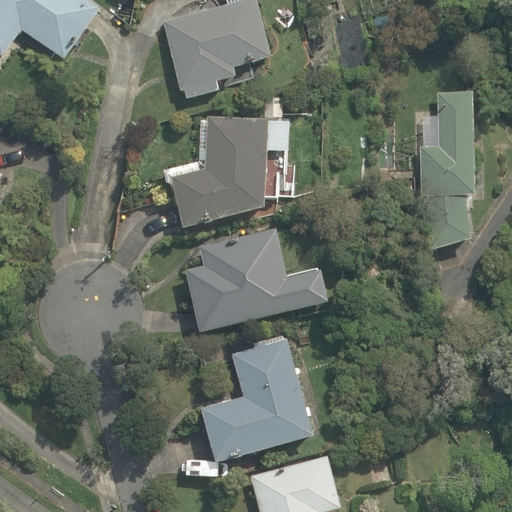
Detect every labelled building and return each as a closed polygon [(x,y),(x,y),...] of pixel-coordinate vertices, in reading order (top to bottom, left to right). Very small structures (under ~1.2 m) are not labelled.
[(102,7),(90,0),(0,0),(0,54),(6,58),(21,34),(67,63),(102,7)] [(221,0),(223,5),(166,15),(181,100),(222,93),(221,82),(230,80),(232,91),(246,88),(242,67),(273,61),(263,4),(262,0),(221,0)] [(469,198),(476,198),(478,91),(442,90),(441,144),(408,143),(405,254),(467,255),(469,198)] [(210,121),(208,170),(176,178),(185,230),(263,216),(266,154),(292,155),(293,125),(210,121)] [(0,244),(12,230),(0,220),(0,189),(9,178),(0,170),(0,159),(5,154),(0,149),(0,244)] [(289,274),(279,228),(179,249),(197,337),(335,308),(327,266),(289,274)] [(244,396),(236,398),(204,405),(217,461),(313,440),(290,336),(226,350),(230,367),(237,365),(244,396)] [(337,511),(350,509),(334,452),(250,475),(259,511),(337,511)]
